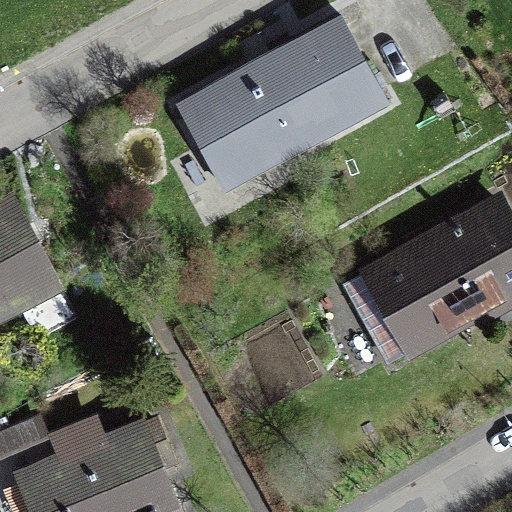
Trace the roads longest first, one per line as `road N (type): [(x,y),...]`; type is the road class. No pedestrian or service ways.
road 1 (track): [(30,110),(260,511)]
road 2 (residential): [(221,0),(0,128)]
